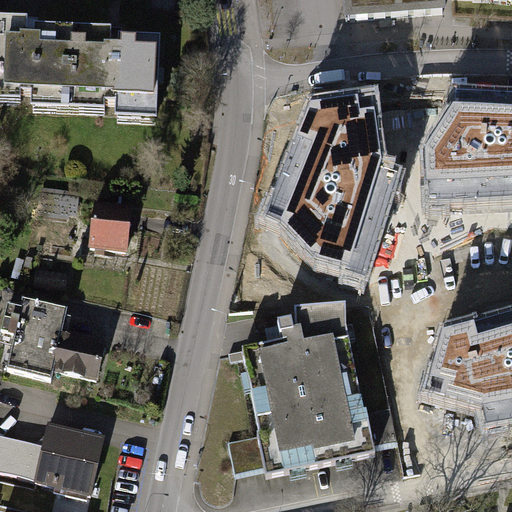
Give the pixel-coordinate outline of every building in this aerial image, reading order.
[(351,0),(352,21),(437,16),(436,0),(351,0)] [(21,27),(0,25),(0,95),(30,96),(30,103),(66,104),(69,35),(33,34),(32,40),(21,40),(21,27)] [(105,37),(69,35),(66,104),(114,106),(114,113),(152,115),(154,46),(117,45),(117,50),(105,50),(105,37)] [(511,108),(471,106),(470,122),(455,121),(428,162),(429,192),(445,191),(445,206),(511,204),(511,108)] [(289,220),(283,233),(317,270),(363,284),(394,184),(380,178),(370,111),(336,116),(338,131),(306,135),(274,214),(289,220)] [(73,200),(38,195),(35,215),(61,218),(62,211),(71,212),(73,200)] [(127,211),(91,207),(86,249),(122,254),(127,211)] [(31,272),(30,284),(61,287),(63,275),(31,272)] [(63,313),(19,303),(17,312),(4,309),(0,325),(0,336),(11,339),(3,372),(47,382),(49,372),(59,332),(63,313)] [(293,343),(240,354),(257,437),(224,444),(230,477),(261,470),(263,480),(370,459),(368,448),(392,444),(386,411),(352,418),(334,331),(342,329),(342,309),(292,312),(293,343)] [(511,326),(445,344),(434,386),(449,390),(445,405),(484,416),(498,413),(501,427),(511,425),(511,326)] [(85,339),(59,332),(49,372),(93,383),(101,348),(84,344),(85,339)] [(45,431),(41,450),(33,483),(86,495),(98,443),(45,431)] [(0,475),(33,483),(41,450),(0,440),(0,475)]
